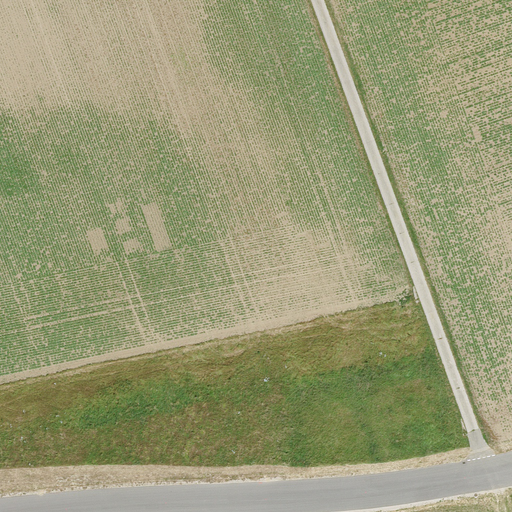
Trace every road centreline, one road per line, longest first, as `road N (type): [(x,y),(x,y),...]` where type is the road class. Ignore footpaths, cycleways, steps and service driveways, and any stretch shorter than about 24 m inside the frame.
road 1 (tertiary): [(0,511),(365,496),(433,490),(511,467)]
road 2 (track): [(316,0),(488,474)]
